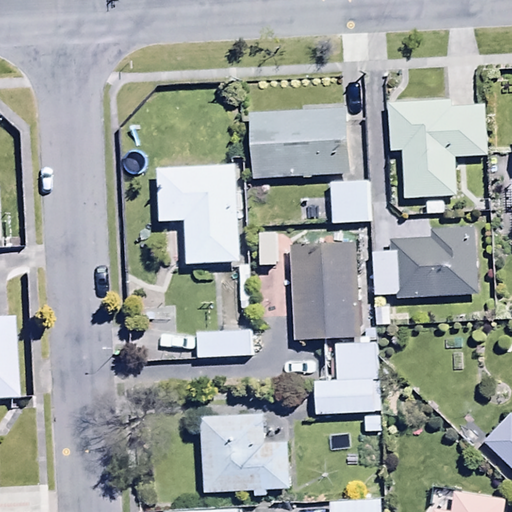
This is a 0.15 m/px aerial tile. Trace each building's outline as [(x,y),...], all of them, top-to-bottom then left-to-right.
[(486,109),(389,110),(391,157),(405,157),(405,205),(456,205),(456,163),(486,163),(486,109)] [(349,117),(252,121),(255,187),(352,183),(349,117)] [(238,172),(159,175),(161,230),(186,229),(188,273),(242,270),(238,172)] [(370,187),(333,189),(335,231),(372,229),(370,187)] [(399,300),(399,304),(480,302),(478,236),(433,237),(433,244),(391,245),(391,259),(375,259),(377,300),(399,300)] [(356,251),(293,253),(295,347),(359,346),(356,251)] [(0,324),(0,405),(18,405),(16,324),(0,324)] [(252,337),(198,338),(199,364),(253,363),(252,337)] [(378,350),(336,350),(337,386),(317,386),(317,419),(379,418),(378,350)] [(511,420),(511,419),(485,448),(511,474),(511,420)] [(284,421),(202,423),(206,499),(257,498),(257,502),(268,502),(268,497),(290,497),(288,447),(285,447),(284,421)] [(504,511),(505,506),(455,498),(452,511),(504,511)]
